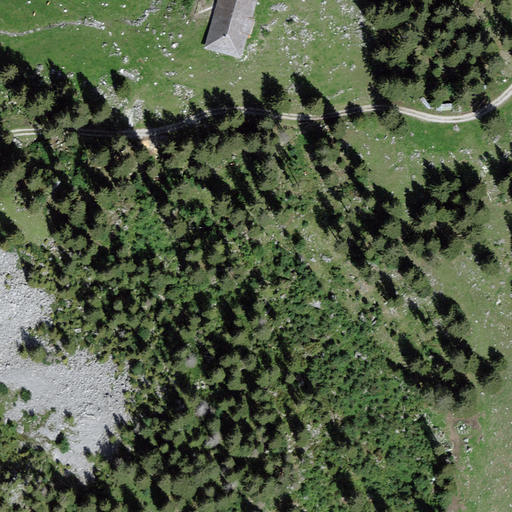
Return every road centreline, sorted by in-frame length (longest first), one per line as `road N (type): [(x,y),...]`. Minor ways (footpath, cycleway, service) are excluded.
road 1 (track): [(511,85),(481,112),(461,117),(376,105),(313,115),(213,110)]
road 2 (track): [(213,110),(146,132),(38,129),(0,137)]
